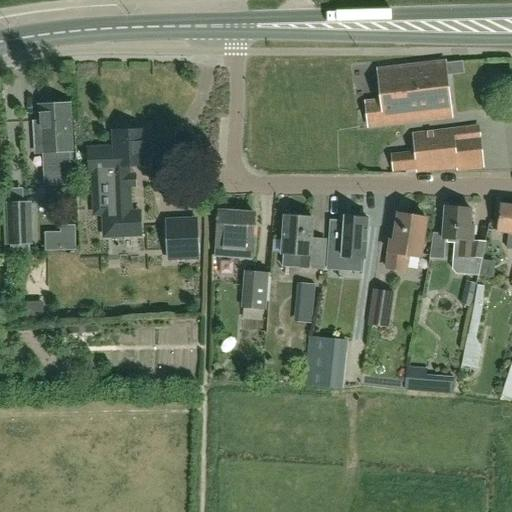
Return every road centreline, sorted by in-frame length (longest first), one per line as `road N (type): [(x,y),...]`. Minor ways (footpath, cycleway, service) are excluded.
road 1 (residential): [(511,191),(233,186),(240,53)]
road 2 (primary): [(511,12),(240,27)]
road 3 (primary): [(240,27),(511,41)]
road 4 (primary): [(0,43),(99,30),(240,27)]
